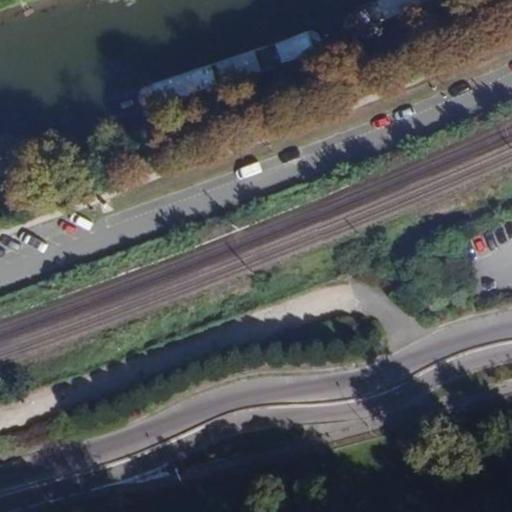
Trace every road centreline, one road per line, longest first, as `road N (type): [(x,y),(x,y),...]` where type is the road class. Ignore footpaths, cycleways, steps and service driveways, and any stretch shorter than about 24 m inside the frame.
road 1 (residential): [(511,82),(0,275)]
road 2 (primary): [(511,324),(457,336),(380,376),(233,392),(0,485)]
road 3 (primary): [(0,504),(145,466),(243,421),(391,403),(511,352)]
